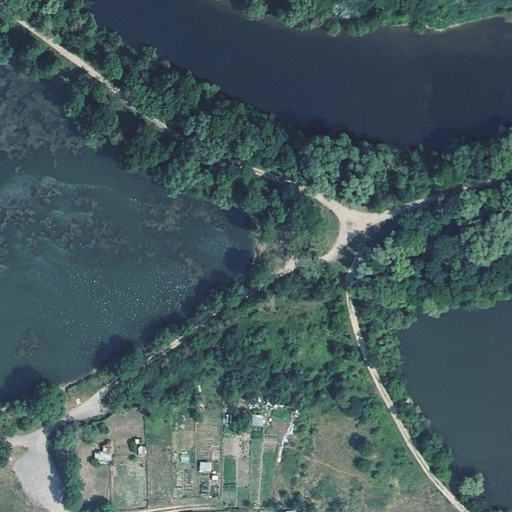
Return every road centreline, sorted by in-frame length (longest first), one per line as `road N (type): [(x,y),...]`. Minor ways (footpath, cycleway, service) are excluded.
road 1 (track): [(65,511),(45,444),(355,235),(169,130),(0,3)]
road 2 (track): [(511,178),(461,186),(355,235),(349,294),(408,438),(473,511)]
